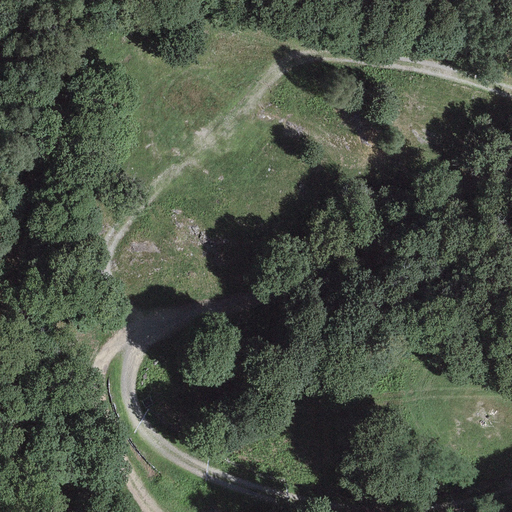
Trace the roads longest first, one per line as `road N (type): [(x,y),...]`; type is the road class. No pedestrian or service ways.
road 1 (track): [(511,173),(144,332),(136,344),(131,409),(169,454),(274,497),(356,511)]
road 2 (track): [(157,184),(117,231),(104,267),(109,300),(144,332),(105,356),(93,391),(113,453),(154,511)]
road 3 (track): [(511,92),(369,62),(286,65)]
